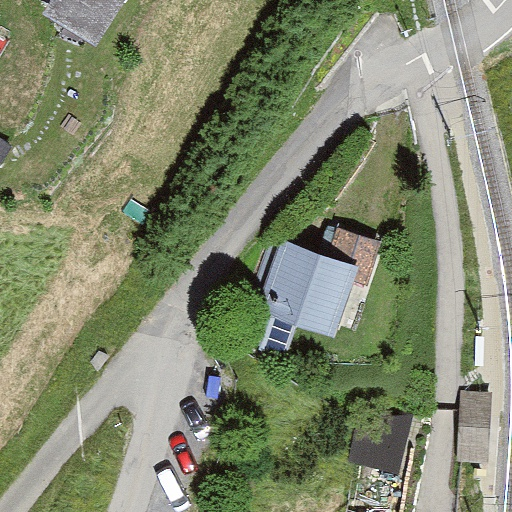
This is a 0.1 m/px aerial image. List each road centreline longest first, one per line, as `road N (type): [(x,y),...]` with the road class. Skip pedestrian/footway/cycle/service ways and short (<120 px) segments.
road 1 (unclassified): [(505,0),(340,104),(183,304)]
road 2 (unclassified): [(183,304),(7,511)]
road 3 (unclassified): [(127,511),(183,304)]
